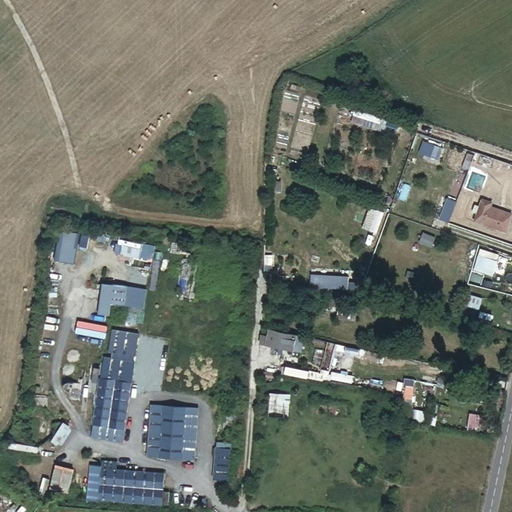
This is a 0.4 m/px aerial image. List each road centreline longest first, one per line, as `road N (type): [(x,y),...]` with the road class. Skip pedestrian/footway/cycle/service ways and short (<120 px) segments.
road 1 (unknown): [(228,511),(137,451),(79,433),(60,397),(53,336),(75,278),(110,252)]
road 2 (unclassified): [(259,241),(238,511)]
